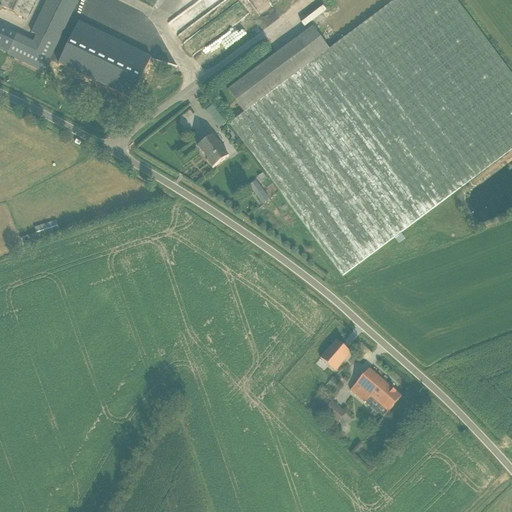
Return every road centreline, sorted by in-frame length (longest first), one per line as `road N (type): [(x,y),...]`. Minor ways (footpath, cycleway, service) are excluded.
road 1 (unclassified): [(109,148),(349,310),(511,468)]
road 2 (unclassified): [(109,148),(290,13)]
road 3 (unclassified): [(0,93),(109,148)]
